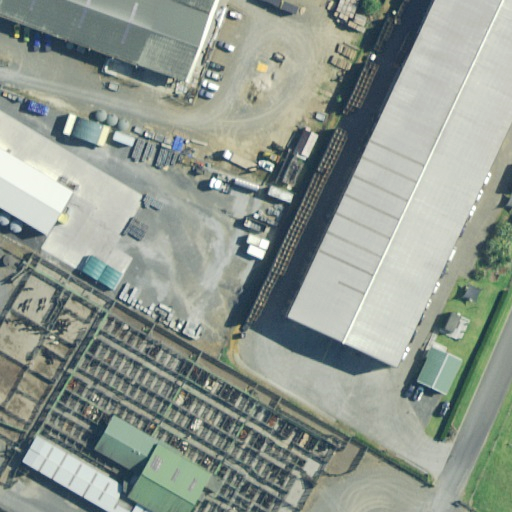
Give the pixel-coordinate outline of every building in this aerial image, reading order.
[(209,0),(0,0),(0,21),(178,86),(209,0)] [(390,361),(511,93),(511,0),(425,0),(283,312),(390,361)] [(293,154),(307,160),(319,131),(305,125),(293,154)] [(307,160),(293,154),(280,184),(294,190),(307,160)] [(456,363),(427,350),(410,386),(439,399),(456,363)] [(184,511),(206,474),(105,419),(86,452),(135,478),(122,502),(141,511),(184,511)] [(105,511),(119,489),(30,440),(14,468),(93,511),(105,511)]
